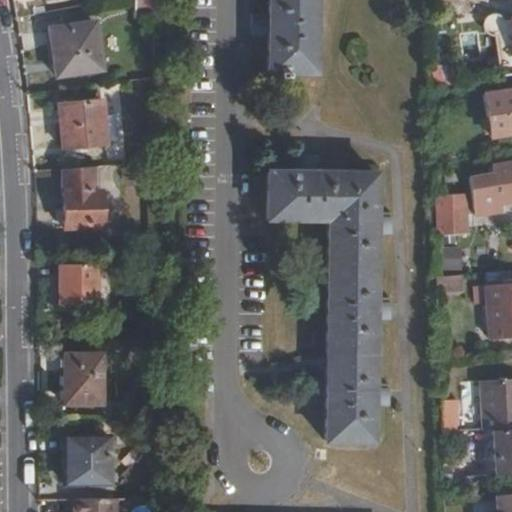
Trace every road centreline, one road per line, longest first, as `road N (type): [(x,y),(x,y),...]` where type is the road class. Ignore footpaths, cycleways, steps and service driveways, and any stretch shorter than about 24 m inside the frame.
road 1 (residential): [(230,0),(225,393),(259,463)]
road 2 (residential): [(19,511),(13,163),(0,48)]
